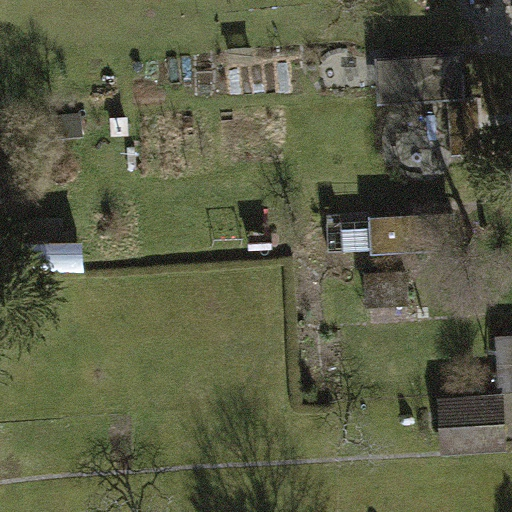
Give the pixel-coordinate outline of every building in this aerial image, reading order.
[(113,56),(70,59),(72,88),(115,86),(113,56)] [(464,58),(376,63),(379,109),(467,104),(464,58)] [(86,123),(51,125),(52,144),(87,142),(86,123)] [(423,217),(375,220),(377,251),(425,248),(423,217)] [(511,339),(495,341),(498,393),(511,392),(511,339)] [(509,400),(442,404),(445,455),(511,452),(509,400)]
